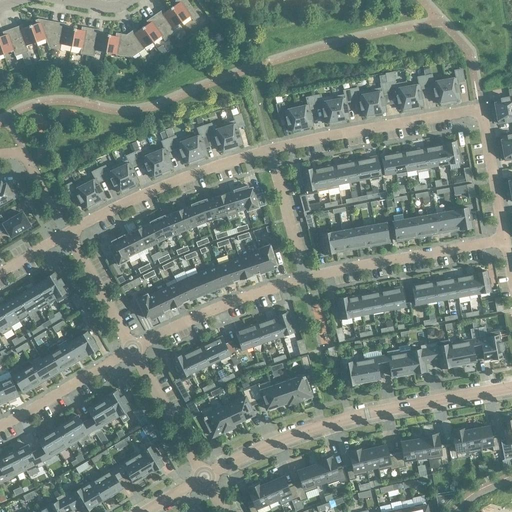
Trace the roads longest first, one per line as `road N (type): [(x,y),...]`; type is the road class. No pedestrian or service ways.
road 1 (residential): [(511,388),(346,418),(202,480)]
road 2 (residential): [(62,234),(267,151)]
road 3 (residential): [(267,151),(479,109)]
road 4 (residential): [(301,279),(505,240)]
road 5 (residential): [(131,349),(301,279)]
road 6 (residential): [(0,426),(131,349)]
road 7 (residential): [(131,349),(202,480)]
road 8 (residential): [(62,234),(131,349)]
road 9 (residential): [(505,240),(479,109)]
road 10 (residential): [(301,279),(267,151)]
